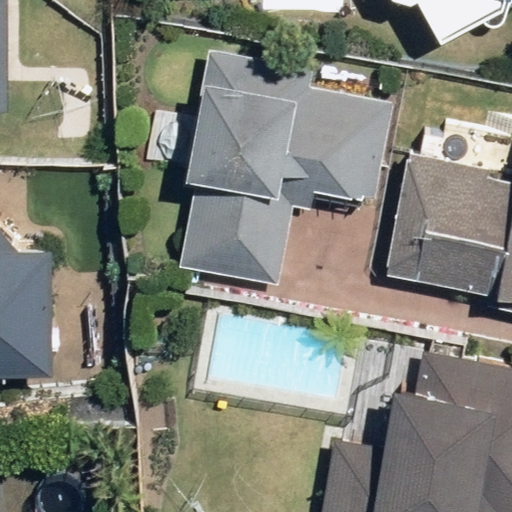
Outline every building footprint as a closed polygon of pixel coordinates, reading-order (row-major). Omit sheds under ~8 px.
[(0,0),(0,103),(16,103),(14,0),(0,0)] [(511,0),(428,0),(447,35),(511,2),(511,0)] [(214,39),(173,253),(286,274),(305,173),(382,187),(400,90),(324,76),(327,60),(214,39)] [(511,154),(419,139),(397,263),(511,283),(511,154)] [(0,377),(54,379),(57,249),(0,250),(0,377)] [(339,428),(323,511),(509,511),(510,506),(511,505),(511,354),(417,337),(398,439),(339,428)]
